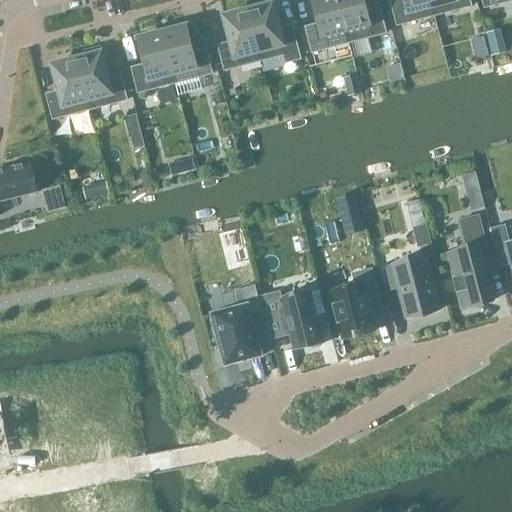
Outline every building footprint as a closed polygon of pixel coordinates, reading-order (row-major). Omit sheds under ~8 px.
[(337,0),(311,0),(319,25),(306,28),(312,53),(349,43),(337,0)] [(337,0),(349,43),(386,34),(380,9),(367,13),(363,0),(337,0)] [(430,0),(397,0),(391,2),(398,26),(434,17),(430,0)] [(430,0),(434,17),(471,7),(469,0),(430,0)] [(511,0),(483,0),(485,8),(511,1),(511,0)] [(292,28),(280,31),(273,4),(249,11),(262,62),(285,56),(288,67),(302,64),(292,28)] [(249,11),(224,17),(231,43),(219,47),(225,71),(262,62),(249,11)] [(212,74),(206,50),(194,53),(187,27),(162,33),(176,84),(212,74)] [(138,39),(145,66),(133,69),(139,93),(176,84),(162,33),(138,39)] [(108,80),(101,53),(100,49),(84,53),(85,57),(77,60),(90,110),(127,101),(120,77),(108,80)] [(47,96),(53,120),(90,110),(77,60),(53,66),(59,92),(47,96)] [(142,136),(131,138),(134,150),(144,147),(142,136)] [(191,160),(181,162),(184,172),(194,170),(191,160)] [(0,202),(38,193),(30,164),(0,171),(0,202)] [(92,186),(82,189),(84,199),(94,197),(92,186)] [(485,209),(480,192),(468,195),(473,212),(485,209)] [(346,236),(365,231),(356,195),(336,200),(346,236)] [(463,309),(494,301),(480,249),(487,247),(479,216),(460,222),(467,250),(449,255),(455,279),(453,279),(457,294),(459,294),(463,309)] [(427,226),(413,229),(418,248),(432,245),(427,226)] [(511,244),(510,245),(505,226),(490,230),(500,268),(511,265),(511,244)] [(425,257),(394,265),(408,319),(439,311),(425,257)] [(380,303),(372,270),(353,275),(356,287),(331,293),(343,340),(357,337),(357,339),(362,337),(362,335),(375,332),(368,306),(380,303)] [(248,307),(203,318),(211,350),(220,347),(225,364),(225,365),(226,367),(262,357),(261,355),(250,315),(261,313),(254,286),(243,289),(248,307)] [(290,333),(294,346),(306,343),(308,345),(317,343),(318,340),(322,339),(311,288),(283,296),(281,288),(261,293),(271,337),(290,333)] [(81,399),(54,405),(58,423),(56,423),(60,454),(91,448),(86,418),(84,419),(81,399)] [(105,511),(103,511),(134,511),(133,502),(105,507),(105,511)]
